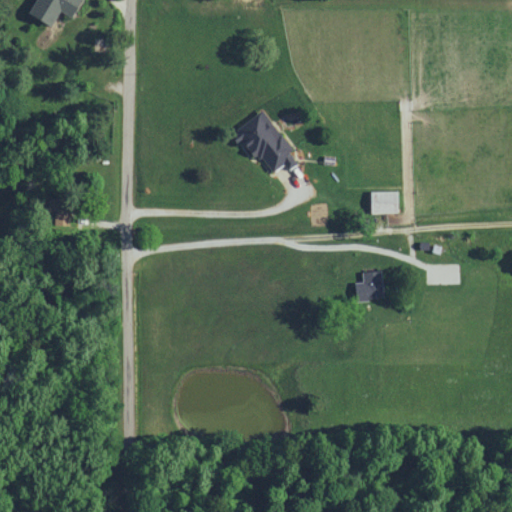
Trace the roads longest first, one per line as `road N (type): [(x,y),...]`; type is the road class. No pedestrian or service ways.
road 1 (residential): [(128,511),(134,0)]
road 2 (residential): [(127,256),(274,237),(511,224)]
road 3 (residential): [(130,215),(257,212),(285,203),(308,210),(336,202)]
